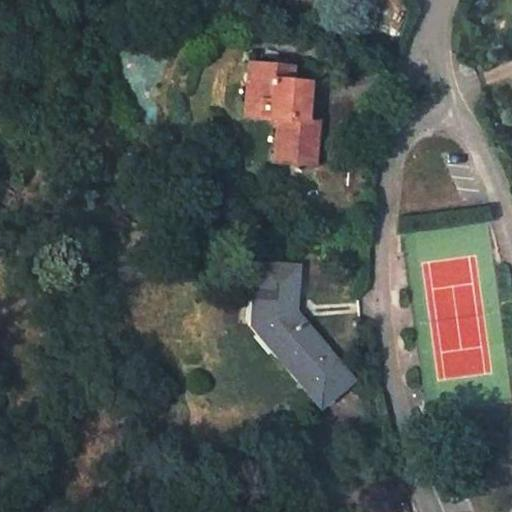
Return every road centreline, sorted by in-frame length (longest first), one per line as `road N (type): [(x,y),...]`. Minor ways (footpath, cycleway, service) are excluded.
road 1 (residential): [(390,146),(381,231),(386,347),(411,461),(434,511)]
road 2 (residential): [(437,11),(390,146)]
road 3 (residential): [(471,136),(442,73),(437,11)]
